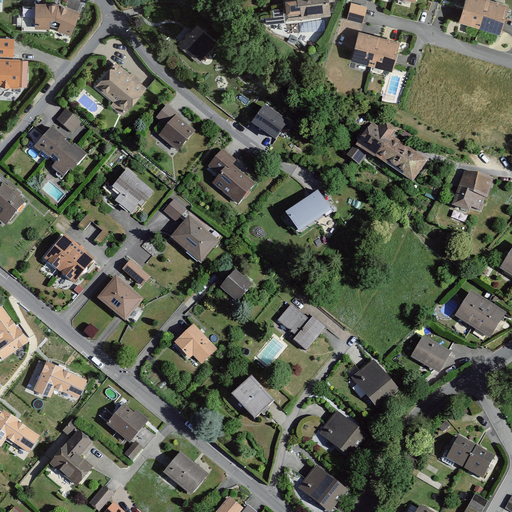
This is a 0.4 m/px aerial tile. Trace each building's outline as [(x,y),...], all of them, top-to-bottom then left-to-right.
[(283,0),(285,19),(329,15),(327,1),(333,0),(283,0)] [(505,6),(483,0),(463,0),(457,21),(497,33),(505,6)] [(367,8),(351,3),(347,18),(363,23),(367,8)] [(57,4),(35,4),(35,26),(47,26),(47,18),(54,18),(60,21),(57,29),(70,33),(77,12),(57,4)] [(196,24),(178,45),(199,63),(217,41),(196,24)] [(399,43),(359,32),(352,60),(392,70),(399,43)] [(12,40),(0,38),(0,54),(11,56),(12,40)] [(28,59),(17,58),(17,83),(27,83),(28,59)] [(17,60),(0,59),(0,85),(15,86),(17,60)] [(117,65),(96,89),(127,115),(147,91),(117,65)] [(385,100),(399,102),(400,92),(386,90),(385,100)] [(168,101),(155,116),(165,125),(156,136),(176,154),(199,129),(168,101)] [(289,124),(265,108),(252,126),(276,143),(289,124)] [(67,111),(58,122),(73,134),(82,124),(67,111)] [(373,120),(355,146),(411,183),(427,160),(390,135),(395,127),(382,119),(379,124),(373,120)] [(54,130),(36,150),(50,163),(54,160),(59,165),(54,170),(64,180),(69,174),(72,176),(89,157),(76,146),(74,148),(54,130)] [(222,148),(207,165),(218,175),(212,182),(237,203),(253,183),(230,164),(235,159),(222,148)] [(129,168),(112,187),(119,193),(113,200),(134,218),(156,192),(129,168)] [(465,171),(452,204),(469,210),(470,205),(480,209),(485,196),(488,197),(494,178),(465,171)] [(5,187),(0,193),(0,219),(7,226),(25,204),(5,187)] [(318,191),(285,213),(297,231),(330,209),(318,191)] [(165,212),(178,222),(187,208),(175,199),(165,212)] [(189,215),(171,238),(202,262),(221,239),(189,215)] [(68,238),(48,262),(77,286),(97,262),(68,238)] [(511,249),(501,266),(511,273),(511,249)] [(131,259),(124,268),(138,278),(144,270),(131,259)] [(234,271),(219,291),(239,305),(253,286),(234,271)] [(116,276),(99,298),(127,320),(144,298),(116,276)] [(471,295),(453,320),(486,343),(504,317),(471,295)] [(28,343),(2,306),(0,307),(0,339),(1,340),(0,340),(0,356),(3,361),(28,343)] [(293,307),(276,327),(308,354),(329,329),(315,318),(312,322),(293,307)] [(195,326),(173,347),(188,363),(194,357),(202,366),(219,351),(195,326)] [(422,339),(409,360),(436,376),(449,355),(422,339)] [(88,377),(47,358),(34,387),(51,395),(55,385),(80,396),(88,377)] [(372,363),(350,383),(379,415),(401,395),(372,363)] [(253,378),(230,398),(255,426),(277,406),(253,378)] [(121,406),(105,424),(128,444),(148,421),(135,410),(132,415),(121,406)] [(3,411),(0,416),(0,446),(1,447),(7,439),(29,453),(40,436),(3,411)] [(337,413),(316,437),(350,467),(371,443),(337,413)] [(63,431),(70,436),(78,426),(72,421),(63,431)] [(90,443),(75,432),(47,466),(76,489),(92,469),(78,458),(90,443)] [(135,440),(125,452),(134,459),(144,447),(135,440)] [(493,461),(456,440),(444,462),(481,483),(493,461)] [(206,477),(178,453),(161,473),(189,497),(206,477)] [(295,491),(310,503),(321,511),(333,511),(346,496),(313,469),(295,491)] [(105,484),(91,501),(101,510),(116,493),(105,484)] [(477,493),(465,511),(482,511),(489,500),(477,493)] [(239,511),(226,500),(215,511),(239,511)] [(122,511),(113,503),(104,511),(122,511)]
